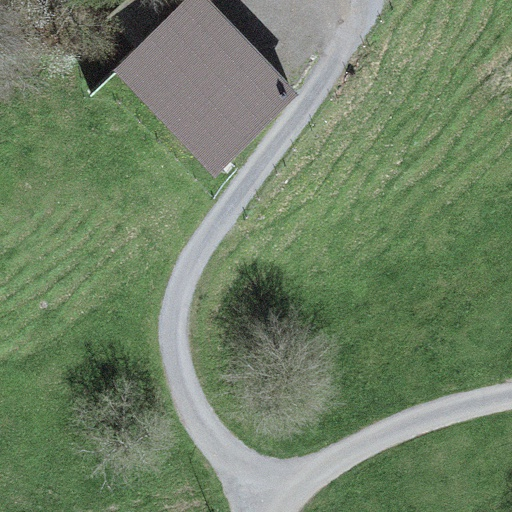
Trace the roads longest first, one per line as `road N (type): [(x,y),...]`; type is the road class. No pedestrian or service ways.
road 1 (track): [(264,496),(188,399),(176,355),(179,309),(230,202),(339,55)]
road 2 (track): [(262,511),(264,496),(398,432),(511,398)]
